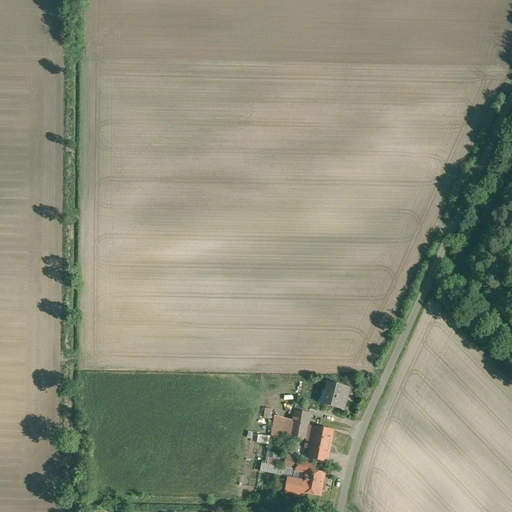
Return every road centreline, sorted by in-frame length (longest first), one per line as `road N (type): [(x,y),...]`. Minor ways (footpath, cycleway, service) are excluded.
road 1 (unclassified): [(511,99),(351,451),(339,511)]
road 2 (track): [(433,272),(460,279),(511,166)]
